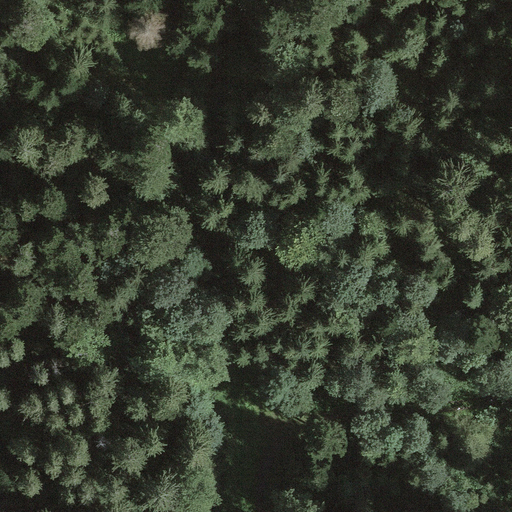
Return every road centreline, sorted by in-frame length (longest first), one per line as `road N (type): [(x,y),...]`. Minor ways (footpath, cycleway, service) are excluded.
road 1 (track): [(158,108),(210,241),(238,385),(252,407),(272,414)]
road 2 (track): [(272,414),(511,395)]
